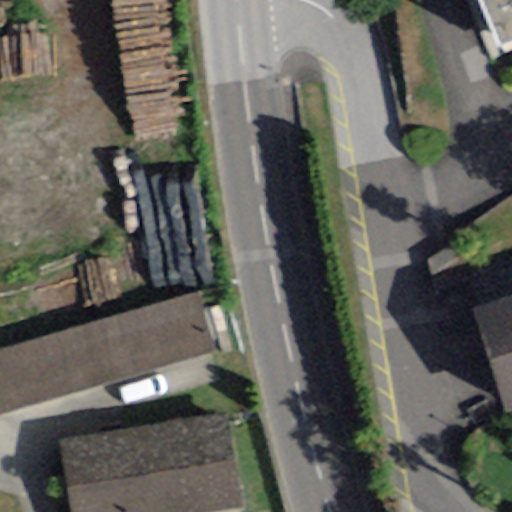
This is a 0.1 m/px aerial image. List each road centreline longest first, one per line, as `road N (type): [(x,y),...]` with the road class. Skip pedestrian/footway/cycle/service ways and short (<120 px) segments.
road 1 (residential): [(303,0),(341,29),(361,72),(427,463),(450,511)]
road 2 (tertiary): [(329,511),(302,421),(237,0)]
